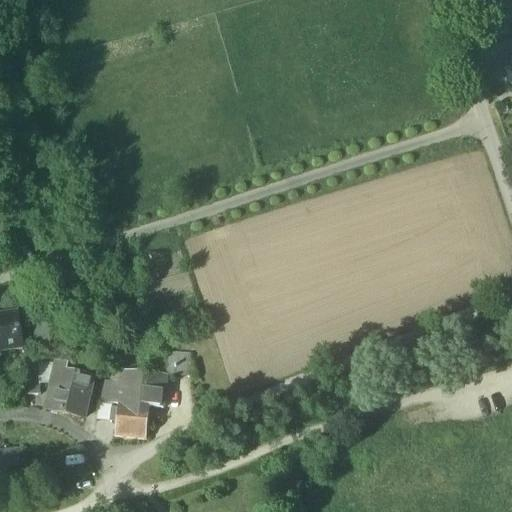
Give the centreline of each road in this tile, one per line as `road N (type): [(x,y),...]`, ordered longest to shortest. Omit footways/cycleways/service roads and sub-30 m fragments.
road 1 (unclassified): [(0,280),(483,120)]
road 2 (track): [(511,304),(236,414)]
road 3 (residential): [(445,0),(483,120)]
